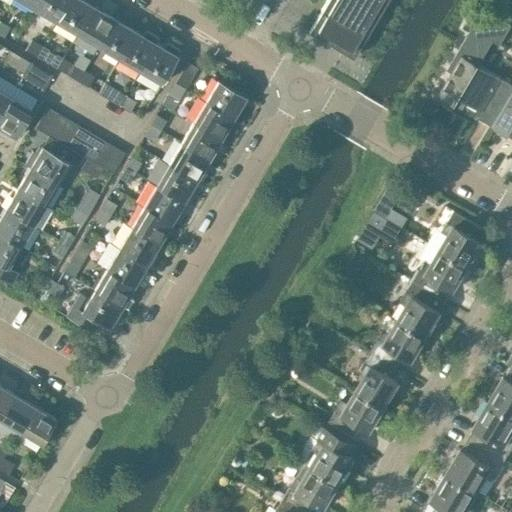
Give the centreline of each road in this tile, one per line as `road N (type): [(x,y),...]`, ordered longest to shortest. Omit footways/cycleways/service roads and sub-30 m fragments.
road 1 (residential): [(113,400),(302,87)]
road 2 (residential): [(377,511),(511,283)]
road 3 (residential): [(511,211),(302,87)]
road 4 (residential): [(302,87),(154,0)]
road 5 (residential): [(113,400),(0,336)]
road 6 (residential): [(46,511),(113,400)]
